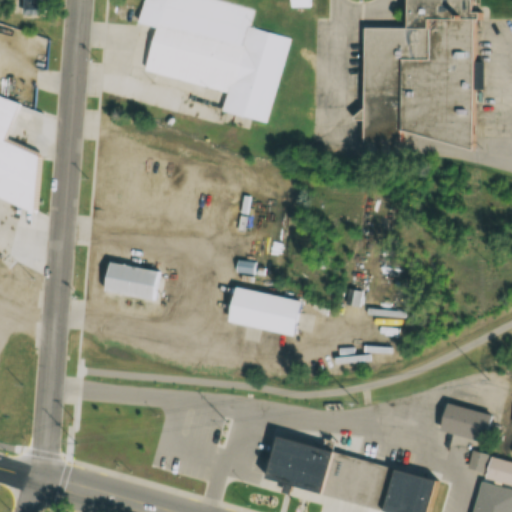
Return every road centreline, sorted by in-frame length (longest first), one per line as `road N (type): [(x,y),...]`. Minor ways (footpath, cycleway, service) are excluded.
road 1 (tertiary): [(24,511),(42,452),(75,0)]
road 2 (secondary): [(152,511),(0,469)]
